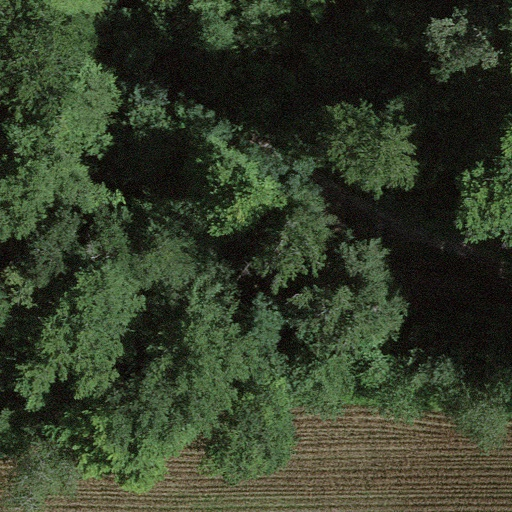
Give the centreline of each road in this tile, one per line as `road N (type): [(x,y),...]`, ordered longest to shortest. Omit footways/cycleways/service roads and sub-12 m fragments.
road 1 (track): [(97,0),(346,235),(511,298)]
road 2 (track): [(346,235),(0,303)]
